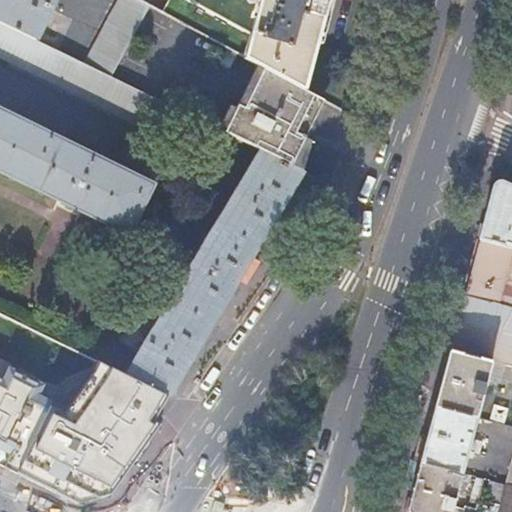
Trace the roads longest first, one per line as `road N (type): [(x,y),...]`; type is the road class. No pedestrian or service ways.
road 1 (primary): [(428,0),(370,186),(325,270),(162,511)]
road 2 (primary): [(316,511),(453,116)]
road 3 (primary): [(453,116),(488,0)]
